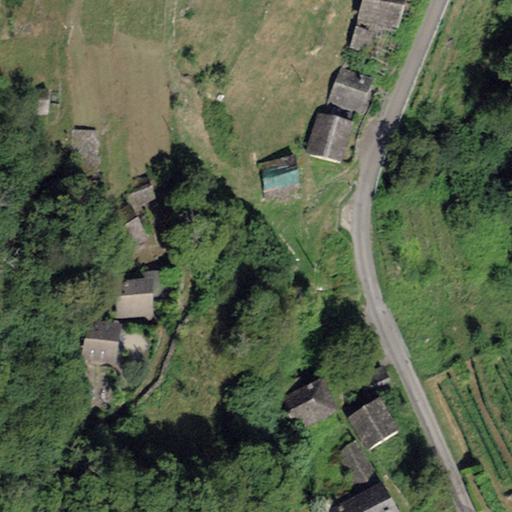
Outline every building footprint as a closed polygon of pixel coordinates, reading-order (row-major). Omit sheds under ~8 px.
[(407,0),(364,0),(358,23),(398,34),(407,0)] [(373,81),(341,69),(328,103),(360,115),(373,81)] [(47,93),(20,93),(19,118),(47,119),(47,93)] [(353,126),(316,116),(305,156),(343,166),(353,126)] [(98,133),(70,133),(70,161),(98,161),(98,133)] [(295,160),(258,166),(263,198),(300,191),(295,160)] [(152,187),(128,192),(132,210),(156,205),(152,187)] [(144,240),(133,215),(111,225),(123,250),(144,240)] [(151,284),(114,285),(116,322),(153,320),(151,284)] [(121,332),(86,325),(79,362),(113,369),(121,332)] [(321,380),(281,398),(297,435),(337,417),(321,380)] [(379,403),(347,422),(366,452),(398,433),(379,403)] [(375,480),(354,443),(334,454),(355,491),(375,480)] [(393,511),(383,489),(329,511),(393,511)]
